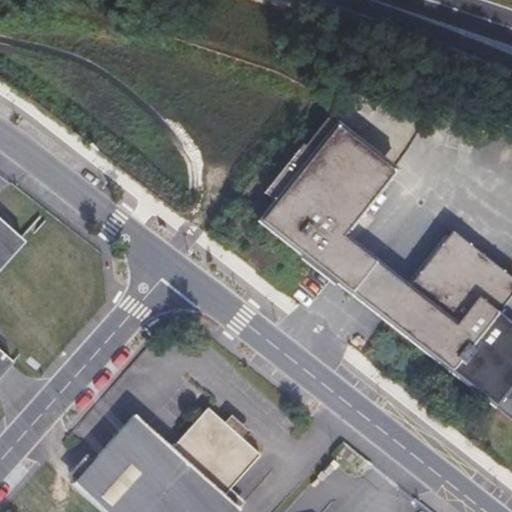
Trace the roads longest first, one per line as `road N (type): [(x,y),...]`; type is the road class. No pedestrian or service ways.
road 1 (residential): [(484,511),(172,266)]
road 2 (unclassified): [(172,266),(0,465)]
road 3 (residential): [(172,266),(0,132)]
road 4 (primary): [(391,0),(445,37),(511,65)]
